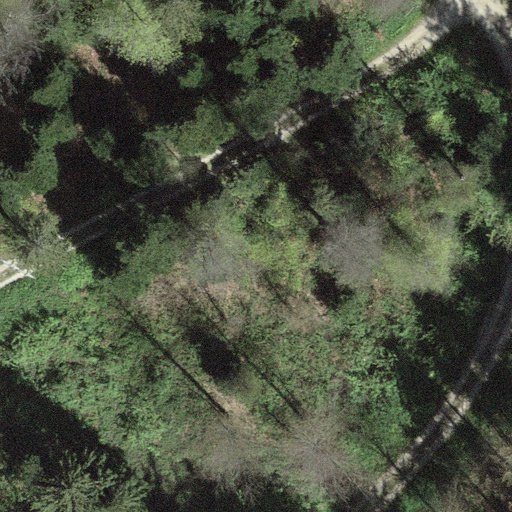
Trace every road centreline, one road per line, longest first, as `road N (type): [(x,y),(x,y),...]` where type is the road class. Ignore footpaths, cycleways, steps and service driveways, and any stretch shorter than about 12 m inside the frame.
road 1 (track): [(0,281),(498,21)]
road 2 (track): [(379,511),(486,376),(511,303)]
